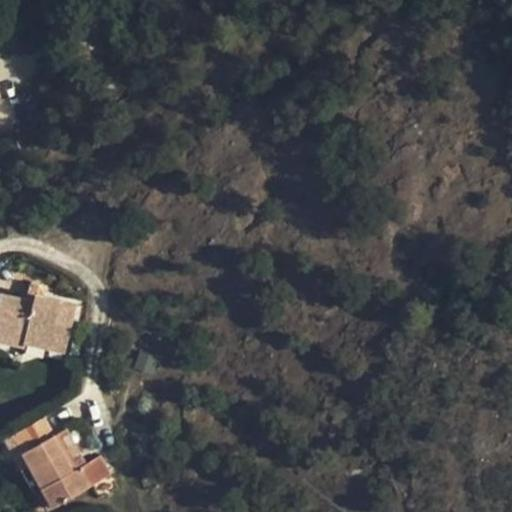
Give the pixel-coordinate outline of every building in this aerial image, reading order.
[(32,285),(30,292),(38,294),(40,287),(32,285)] [(5,287),(0,306),(0,331),(29,338),(29,337),(32,327),(72,336),(81,296),(40,287),(38,294),(30,292),(5,287)] [(29,337),(70,346),(72,336),(32,327),(29,337)] [(83,459),(95,452),(75,417),(62,424),(83,459)] [(62,424),(33,441),(40,454),(54,478),(48,481),(58,499),(120,463),(109,444),(95,452),(83,459),(62,424)] [(40,454),(31,459),(45,483),(48,481),(54,478),(40,454)]
